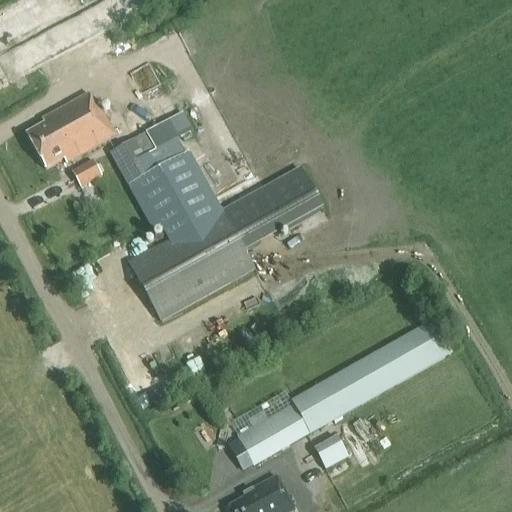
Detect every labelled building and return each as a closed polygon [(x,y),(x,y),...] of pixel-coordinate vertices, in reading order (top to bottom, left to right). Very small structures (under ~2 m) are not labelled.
[(66,165),(116,138),(99,108),(97,110),(89,96),(43,122),(45,126),(27,136),(46,171),(64,161),(66,165)] [(256,272),(245,253),(222,215),(204,226),(196,211),(226,193),(181,117),(164,127),(173,144),(153,156),(143,138),(107,159),(152,235),(161,230),(170,246),(131,269),(164,326),(256,272)] [(80,188),(102,177),(94,163),(72,174),(80,188)] [(245,253),(321,208),(299,170),(222,215),(245,253)] [(311,436),(451,356),(433,324),(293,404),(294,407),(238,438),(255,467),(311,435),(311,436)] [(210,393),(216,404),(226,399),(220,388),(210,393)] [(380,427),(376,421),(363,430),(368,436),(380,427)] [(327,472),(349,460),(338,441),(316,452),(327,472)] [(290,511),(286,503),(288,502),(276,479),(246,494),(249,499),(228,510),(228,511),(290,511)]
